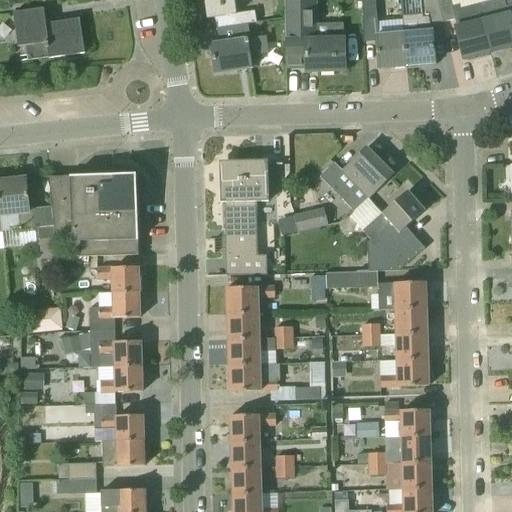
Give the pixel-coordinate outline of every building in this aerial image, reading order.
[(215,19),(216,29),(256,23),(254,12),(236,14),(234,1),(239,0),(203,0),(207,20),(215,19)] [(305,66),(305,72),(344,71),(343,37),(337,38),(316,38),(316,12),(309,12),(309,0),(306,0),(284,0),(285,67),(305,66)] [(404,35),(407,67),(434,64),(431,26),(442,24),(436,0),(434,0),(419,2),(421,15),(402,17),(404,35)] [(454,21),(463,60),(491,53),(479,4),(460,9),(459,5),(452,6),(450,0),(436,0),(442,24),(454,21)] [(479,4),(491,53),(511,47),(511,22),(511,17),(511,16),(511,0),(489,0),(478,3),(479,4)] [(375,5),(365,5),(362,5),(362,30),(377,29),(376,5),(375,5)] [(45,44),(48,59),(84,54),(79,20),(46,24),(44,9),(12,13),(17,48),(45,44)] [(210,44),(215,75),(250,70),(248,56),(261,54),(261,57),(274,56),(270,29),(234,34),(235,40),(210,44)] [(375,38),(378,69),(407,67),(404,35),(375,38)] [(353,212),(371,194),(391,175),(366,149),(342,172),(334,163),(319,178),(353,212)] [(223,204),(225,277),(266,275),(266,256),(257,256),(255,203),(268,203),(267,164),(222,166),(223,204)] [(136,176),(100,176),(67,177),(67,183),(61,183),(61,178),(48,178),(53,226),(57,258),(86,258),(112,257),(138,256),(136,176)] [(33,212),(28,212),(25,179),(0,181),(0,217),(18,216),(19,229),(35,227),(33,212)] [(407,192),(386,211),(366,228),(362,232),(370,241),(367,244),(367,272),(356,272),(356,273),(359,273),(368,273),(377,273),(398,272),(424,250),(406,229),(424,212),(421,209),(422,208),(416,201),(415,202),(407,192)] [(294,216),(298,233),(325,226),(321,210),(294,216)] [(43,260),(57,258),(53,226),(38,227),(41,255),(43,254),(43,260)] [(111,295),(139,294),(138,268),(112,269),(112,257),(86,258),(86,270),(96,270),(96,281),(111,280),(111,295)] [(327,290),(359,289),(359,273),(356,273),(326,274),(327,290)] [(311,277),(311,289),(325,289),(326,289),(325,277),(311,277)] [(425,284),(377,285),(378,311),(393,311),(426,310),(425,284)] [(274,303),(274,287),(226,289),(227,314),(259,313),(259,303),(274,303)] [(325,301),(325,289),(311,289),(311,301),(325,301)] [(114,331),(114,319),(139,318),(139,294),(111,295),(111,308),(89,309),(89,332),(114,331)] [(426,335),(426,310),(393,311),(394,335),(426,335)] [(44,324),(28,325),(30,336),(62,333),(59,311),(43,312),(44,324)] [(227,314),(228,341),(260,340),(259,313),(227,314)] [(76,331),(80,319),(69,316),(65,328),(76,331)] [(315,316),(316,329),(325,329),(325,316),(315,316)] [(380,336),(380,326),(361,326),(362,336),(380,336)] [(291,328),(274,329),(274,340),(292,339),(291,328)] [(395,362),(427,362),(426,335),(394,335),(380,336),(362,336),(362,348),(394,347),(395,362)] [(65,356),(82,351),(78,336),(61,341),(65,356)] [(228,341),(228,366),(260,365),(260,351),(292,350),(292,339),(274,340),(260,340),(228,341)] [(312,339),(312,351),(322,351),(322,339),(312,339)] [(113,369),(141,368),(140,343),(113,343),(113,342),(98,343),(99,355),(113,355),(113,369)] [(34,358),(21,359),(21,370),(35,369),(34,358)] [(333,379),(333,378),(342,378),(346,378),(346,362),(332,363),(333,379)] [(380,389),(428,387),(427,362),(395,362),(395,377),(380,377),(380,389)] [(18,363),(7,363),(7,375),(18,375),(18,363)] [(310,388),(295,388),(296,400),(325,400),(324,363),(309,363),(310,388)] [(271,392),(277,391),(277,380),(279,380),(278,365),(260,365),(228,366),(229,393),(271,392)] [(114,394),(142,393),(141,368),(113,369),(114,378),(99,378),(100,394),(114,394)] [(24,374),(23,390),(39,391),(39,374),(24,374)] [(81,406),(85,406),(95,406),(94,394),(81,394),(81,406)] [(37,395),(21,395),(21,403),(36,404),(37,395)] [(430,411),(384,412),(384,423),(400,423),(400,438),(430,437),(430,411)] [(276,415),(230,417),(231,443),(261,442),(261,428),(276,427),(276,415)] [(116,442),(144,442),(143,416),(101,417),(101,428),(115,428),(116,442)] [(357,424),(357,438),(379,437),(378,424),(357,424)] [(312,441),(326,441),(326,428),(312,428),(312,441)] [(28,435),(29,444),(41,444),(41,435),(28,435)] [(401,464),(431,463),(430,437),(400,438),(401,464)] [(102,443),(103,467),(144,466),(144,442),(116,442),(102,443)] [(231,470),(262,469),(261,442),(231,443),(231,470)] [(367,454),(358,455),(358,465),(368,465),(367,454)] [(387,464),(387,454),(368,455),(368,465),(387,464)] [(275,459),(276,469),(294,468),(294,458),(275,459)] [(388,492),(402,492),(432,491),(431,463),(401,464),(387,464),(368,465),(369,476),(387,476),(388,492)] [(96,479),(96,464),(68,465),(69,479),(69,480),(96,479)] [(59,479),(69,479),(68,465),(58,465),(59,479)] [(276,469),(276,479),(294,479),(294,468),(276,469)] [(262,469),(231,470),(232,496),(263,495),(262,469)] [(97,494),(96,479),(69,480),(58,481),(58,495),(69,495),(97,494)] [(20,485),(20,497),(33,497),(32,485),(20,485)] [(145,511),(145,490),(101,492),(101,496),(101,511),(145,511)] [(387,506),(386,511),(432,511),(432,491),(402,492),(402,506),(387,506)] [(232,511),(278,511),(279,509),(263,509),(263,495),(232,496),(232,511)] [(347,501),(335,501),(334,511),(371,511),(348,511),(348,501),(347,501)]
